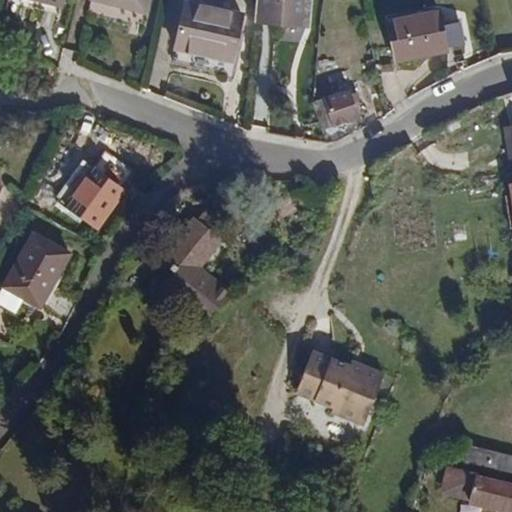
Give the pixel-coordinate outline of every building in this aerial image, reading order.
[(2,0),(62,15),(65,0),(2,0)] [(88,0),(88,2),(149,14),(151,0),(88,0)] [(253,0),(251,28),(304,33),(306,0),(253,0)] [(175,51),(229,62),(238,15),(184,4),(175,51)] [(380,25),(389,70),(447,58),(438,14),(380,25)] [(319,103),(328,133),(356,125),(347,95),(319,103)] [(511,130),(500,133),(508,180),(511,179),(511,130)] [(56,209),(95,236),(122,197),(83,170),(56,209)] [(182,311),(201,327),(213,313),(228,296),(202,273),(221,250),(189,223),(153,265),(169,279),(150,301),(173,321),(182,311)] [(27,236),(0,284),(0,296),(37,317),(69,260),(27,236)] [(347,371),(309,356),(292,401),(327,414),(324,421),(360,435),(382,378),(349,365),(347,371)] [(82,380),(62,409),(80,420),(98,391),(82,380)] [(445,469),(436,499),(459,505),(457,511),(461,511),(511,511),(511,462),(464,449),(458,472),(445,469)]
